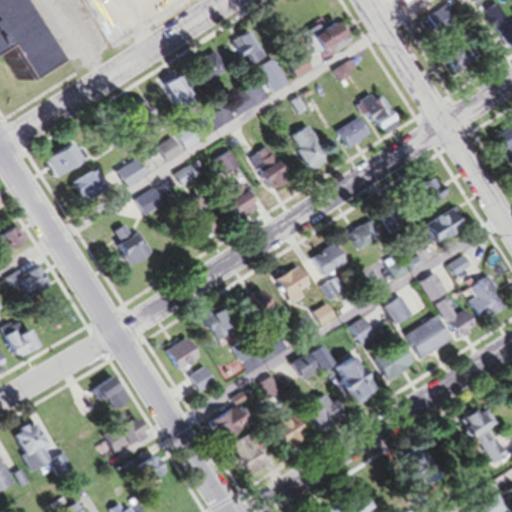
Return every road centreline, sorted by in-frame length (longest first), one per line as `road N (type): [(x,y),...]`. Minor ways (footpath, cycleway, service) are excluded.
road 1 (residential): [(0,403),(511,82)]
road 2 (residential): [(0,150),(226,511)]
road 3 (residential): [(247,511),(511,344)]
road 4 (residential): [(511,234),(364,0)]
road 5 (residential): [(0,144),(228,0)]
